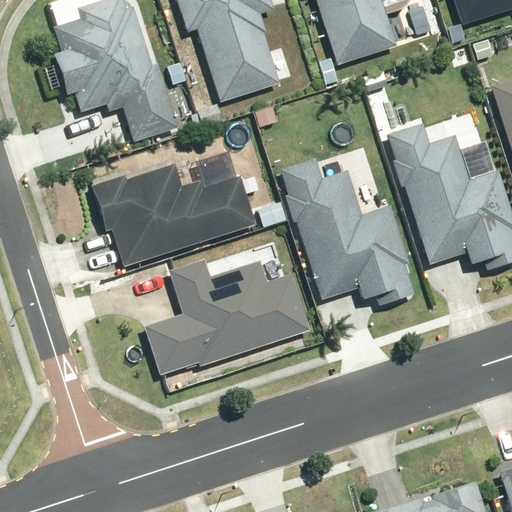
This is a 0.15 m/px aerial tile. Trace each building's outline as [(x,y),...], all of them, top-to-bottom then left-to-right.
[(70,21),(44,29),(52,53),(42,56),(55,97),(65,94),(72,115),(97,107),(99,114),(113,109),(125,144),(169,130),(149,65),(143,67),(124,8),(117,10),(113,0),(100,0),(67,10),(70,21)] [(167,0),(179,34),(188,31),(211,104),(271,85),(255,34),(257,33),(252,15),(265,11),(261,0),(167,0)] [(306,0),(328,67),(387,49),(372,0),(306,0)] [(444,0),(453,27),(511,8),(511,5),(510,0),(444,0)] [(511,77),(481,88),(511,183),(511,77)] [(414,125),(379,136),(387,161),(383,162),(392,190),(395,189),(420,267),(456,255),(459,266),(474,261),(477,272),(511,260),(511,257),(504,231),(508,230),(489,172),(460,181),(446,137),(421,145),(414,125)] [(306,160),(271,171),(279,196),(275,197),(284,225),(288,224),(313,302),(348,291),(351,301),(366,296),(370,307),(405,296),(396,267),(401,265),(382,207),(353,216),(339,172),(313,181),(306,160)] [(117,177),(82,188),(96,234),(103,232),(114,269),(247,227),(232,178),(194,190),(192,182),(173,188),(166,166),(118,181),(117,177)] [(173,316),(135,328),(150,377),(189,365),(190,369),(302,333),(283,276),(258,284),(251,263),(201,279),(195,261),(159,273),(173,316)] [(511,511),(511,466),(490,474),(502,511),(511,511)] [(414,500),(375,511),(475,511),(466,484),(423,498),(424,502),(415,505),(414,500)]
